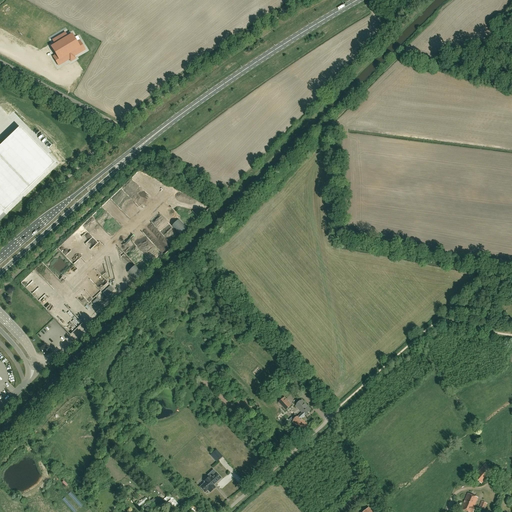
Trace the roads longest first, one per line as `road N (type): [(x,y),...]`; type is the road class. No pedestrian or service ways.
road 1 (primary): [(153,135),(357,0)]
road 2 (primary): [(0,272),(153,135)]
road 3 (primary): [(153,135),(0,258)]
road 4 (unknown): [(163,192),(73,285),(89,320)]
road 5 (track): [(222,511),(333,412)]
